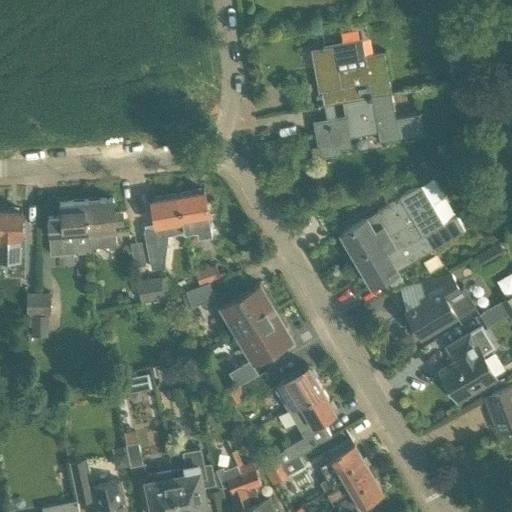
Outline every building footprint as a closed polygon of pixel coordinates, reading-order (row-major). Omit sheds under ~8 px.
[(336,101),(344,100),(391,91),(384,50),(364,54),(361,35),(328,41),(328,45),(311,48),(319,90),(334,87),(336,101)] [(391,91),(344,100),(347,113),(312,120),(318,152),(351,146),(349,133),(377,128),(379,140),(423,132),(419,111),(396,115),(391,91)] [(468,136),(449,138),(451,153),(470,151),(468,136)] [(443,221),(420,183),(399,196),(400,198),(390,204),(389,202),(340,230),(355,254),(404,224),(413,239),(443,221)] [(398,194),(394,186),(381,193),(385,201),(398,194)] [(177,193),(183,231),(197,228),(198,234),(212,232),(204,189),(177,193)] [(183,231),(177,193),(151,198),(155,225),(156,224),(158,235),(183,231)] [(84,199),(88,242),(105,241),(105,243),(116,242),(113,197),(84,199)] [(89,250),(88,242),(84,199),(60,201),(61,214),(46,216),(49,253),(89,250)] [(0,208),(0,247),(20,248),(21,235),(22,235),(22,209),(0,208)] [(404,224),(355,254),(372,284),(465,229),(456,213),(443,221),(413,239),(404,224)] [(501,254),(495,244),(492,246),(475,256),(481,266),(501,254)] [(195,272),(199,283),(219,276),(215,264),(195,272)] [(427,296),(405,309),(421,336),(457,314),(449,301),(463,293),(459,287),(450,271),(422,279),(427,296)] [(398,274),(387,280),(392,289),(403,283),(398,274)] [(147,278),(150,299),(163,297),(159,276),(147,278)] [(150,299),(147,278),(135,280),(138,301),(150,299)] [(235,332),(273,309),(271,306),(273,305),(266,292),(263,294),(256,282),(219,304),(235,332)] [(214,301),(208,286),(186,295),(191,310),(214,301)] [(37,313),(37,292),(25,292),(25,313),(37,313)] [(37,292),(37,313),(49,313),(49,292),(37,292)] [(275,313),(273,309),(235,332),(252,359),(289,337),(282,325),(284,324),(277,311),(275,313)] [(455,361),(440,370),(457,398),(495,376),(482,353),(494,346),(483,329),(492,324),(485,310),(474,316),(480,326),(446,345),(455,361)] [(49,337),(49,316),(33,316),(33,337),(49,337)] [(235,386),(239,384),(256,374),(248,360),(227,372),(235,386)] [(287,408),(322,387),(308,365),(287,377),(287,378),(274,386),(287,408)] [(154,385),(151,370),(116,378),(119,393),(154,385)] [(65,371),(53,373),(55,384),(67,382),(65,371)] [(511,383),(482,395),(497,433),(511,427),(511,383)] [(239,384),(235,386),(219,395),(226,406),(245,394),(239,384)] [(322,387),(287,408),(303,435),(269,455),(276,466),(299,453),(331,434),(322,419),(336,411),(322,387)] [(123,432),(125,441),(130,464),(142,462),(136,430),(123,432)] [(326,491),(368,466),(354,442),(319,463),(327,477),(320,481),(326,491)] [(130,464),(127,449),(112,452),(115,467),(130,464)] [(177,491),(180,511),(185,511),(207,508),(202,484),(215,481),(211,459),(201,461),(199,450),(180,454),(183,465),(171,468),(177,491)] [(299,453),(276,466),(282,478),(306,464),(299,453)] [(87,458),(69,462),(78,503),(94,500),(96,511),(125,511),(119,479),(92,485),(87,458)] [(255,511),(239,471),(240,470),(237,463),(224,468),(237,502),(224,508),(225,511),(255,511)] [(239,471),(255,511),(275,511),(270,497),(260,501),(253,485),(261,482),(254,465),(240,470),(239,471)] [(368,466),(326,491),(333,503),(351,492),(358,505),(383,491),(368,466)] [(180,511),(177,491),(171,468),(144,473),(152,511),(180,511)] [(42,506),(43,511),(79,511),(77,499),(42,506)]
